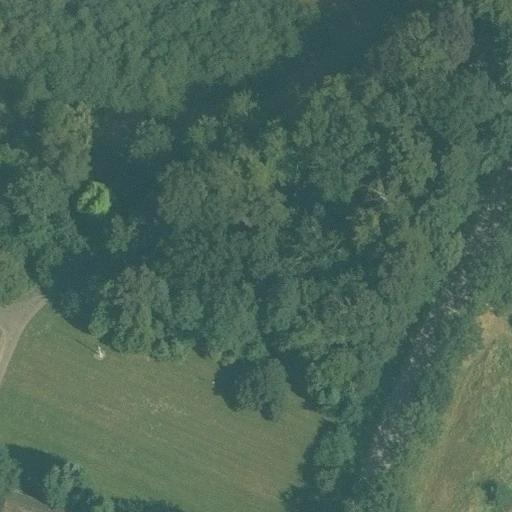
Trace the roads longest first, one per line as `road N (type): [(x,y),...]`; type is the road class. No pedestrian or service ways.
road 1 (unclassified): [(0,408),(56,297),(86,270),(119,252),(362,173),(410,118),(482,53),(511,37)]
road 2 (unclassified): [(363,511),(411,381),(511,185)]
